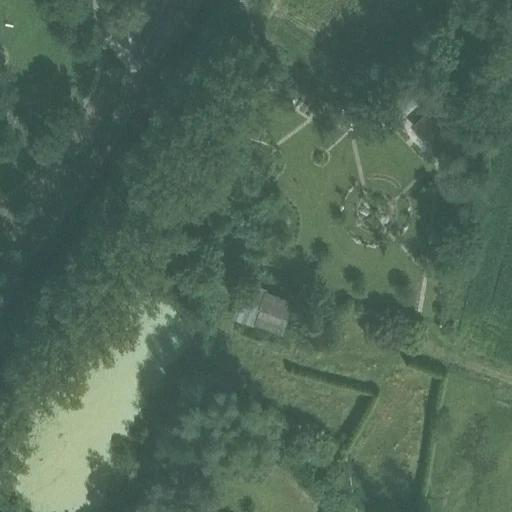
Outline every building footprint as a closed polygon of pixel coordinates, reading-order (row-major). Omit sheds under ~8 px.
[(474,100),(448,75),(445,78),(444,78),(439,83),(448,93),(427,112),(440,126),(430,136),(438,145),(471,115),(472,104),(471,103),(474,100)] [(247,278),(233,273),(228,286),(243,292),(247,278)] [(292,297),(267,288),(257,316),(282,325),(292,297)] [(230,382),(214,369),(207,378),(223,391),(230,382)] [(320,443),(303,431),(291,448),(308,460),(320,443)]
